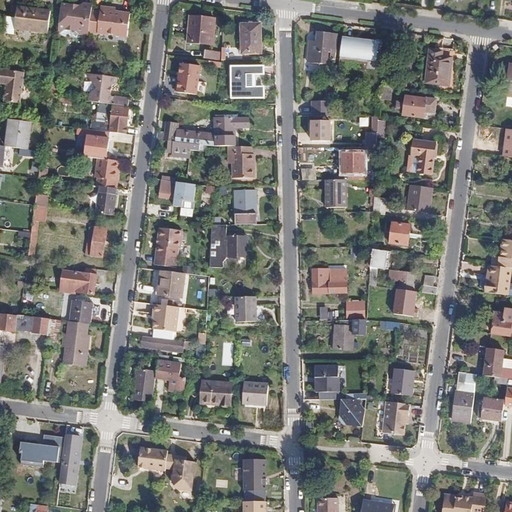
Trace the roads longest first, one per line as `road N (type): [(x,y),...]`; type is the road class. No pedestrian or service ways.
road 1 (residential): [(295,443),(284,5)]
road 2 (residential): [(426,460),(482,30)]
road 3 (residential): [(108,421),(164,0)]
road 4 (residential): [(482,30),(284,5)]
road 5 (unclassified): [(295,443),(108,421)]
road 6 (unclassified): [(426,460),(295,443)]
